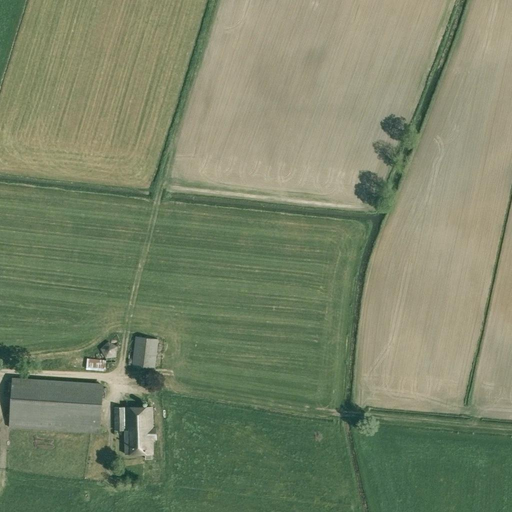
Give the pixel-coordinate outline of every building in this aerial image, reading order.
[(132,365),(155,368),(158,340),(135,336),(132,365)] [(105,358),(106,358),(115,357),(118,347),(109,341),(100,348),(105,358)] [(105,363),(106,360),(87,358),(86,369),(105,371),(105,363)] [(103,386),(84,384),(84,382),(65,380),(65,382),(13,376),(8,425),(98,434),(103,386)] [(156,439),(156,428),(152,428),(152,407),(114,407),(114,430),(125,430),(125,454),(145,454),(145,459),(152,458),(152,439),(156,439)]
